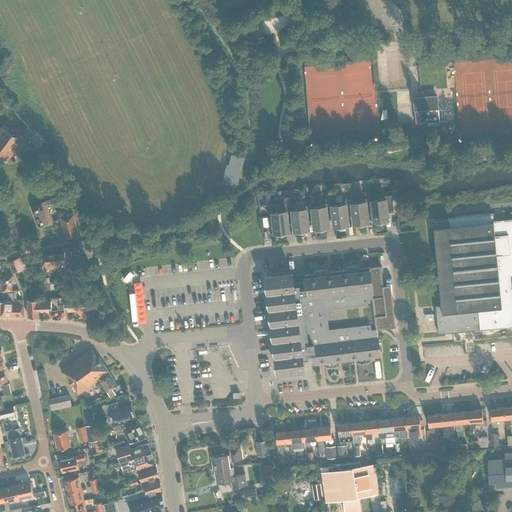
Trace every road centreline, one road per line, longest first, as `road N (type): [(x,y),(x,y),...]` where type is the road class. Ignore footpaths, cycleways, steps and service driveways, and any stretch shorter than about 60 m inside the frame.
road 1 (residential): [(407,386),(392,241),(253,255),(244,274),(250,335)]
road 2 (residential): [(326,41),(344,48),(511,34)]
road 3 (residential): [(255,401),(407,386)]
road 4 (residential): [(250,335),(153,344),(131,359)]
road 5 (tertiary): [(131,359),(97,337),(16,324)]
